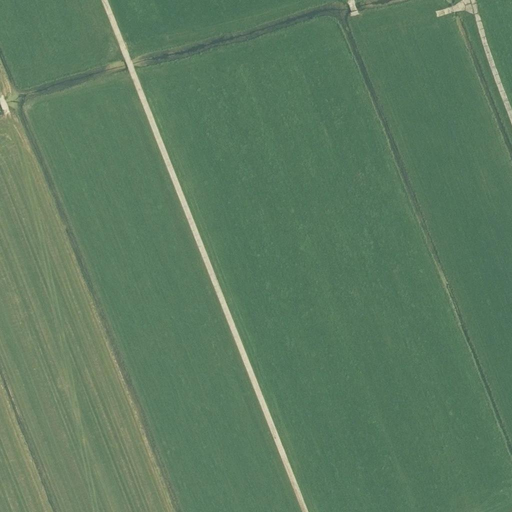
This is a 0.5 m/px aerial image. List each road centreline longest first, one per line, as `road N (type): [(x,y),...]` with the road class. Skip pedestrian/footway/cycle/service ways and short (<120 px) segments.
road 1 (track): [(104,0),(306,511)]
road 2 (track): [(511,116),(472,2),(437,13)]
